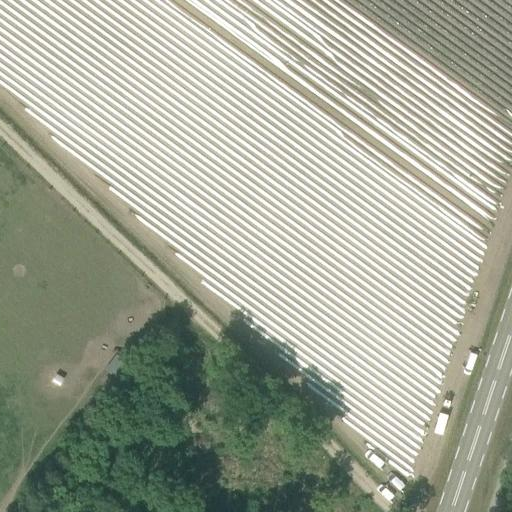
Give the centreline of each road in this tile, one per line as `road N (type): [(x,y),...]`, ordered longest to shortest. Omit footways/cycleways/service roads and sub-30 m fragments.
road 1 (track): [(396,511),(0,128)]
road 2 (primary): [(451,511),(511,325)]
